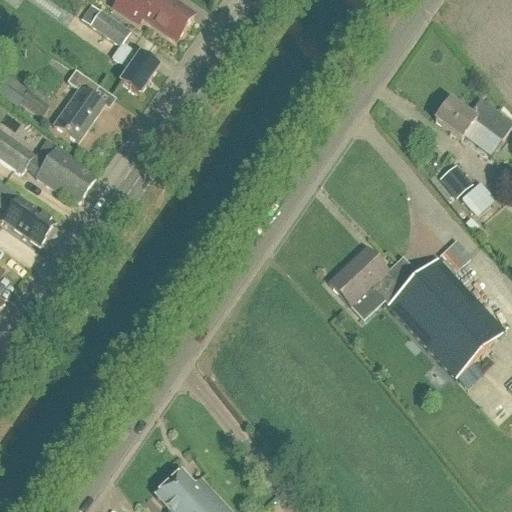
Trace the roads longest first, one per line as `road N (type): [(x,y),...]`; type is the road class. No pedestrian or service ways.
road 1 (unclassified): [(72,511),(423,0)]
road 2 (secondary): [(0,379),(265,0)]
